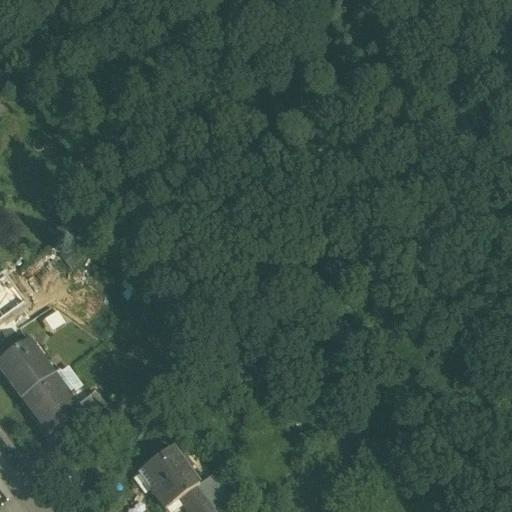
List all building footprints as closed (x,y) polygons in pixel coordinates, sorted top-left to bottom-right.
[(14,284),(3,291),(13,307),(25,300),(14,284)] [(0,317),(13,309),(0,291),(0,317)] [(55,378),(29,342),(0,363),(0,370),(23,402),(55,378)] [(55,378),(23,402),(50,438),(69,424),(83,414),(81,413),(55,378)] [(94,404),(81,413),(83,414),(69,424),(79,436),(101,414),(94,404)] [(174,450),(133,481),(145,498),(151,493),(160,505),(160,504),(165,511),(166,511),(178,503),(201,487),(174,450)] [(221,511),(236,501),(217,475),(201,487),(219,511),(221,511)] [(219,511),(201,487),(178,503),(184,511),(219,511)]
